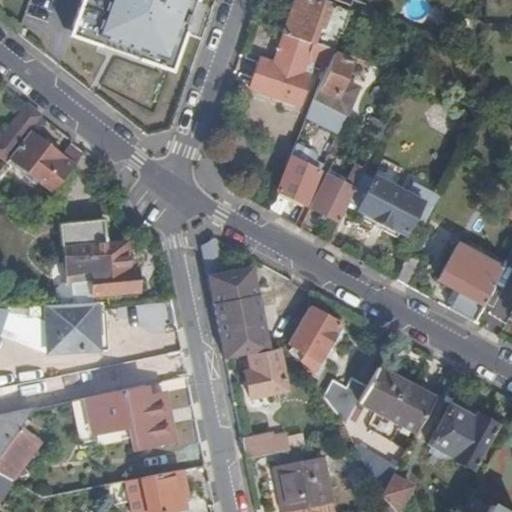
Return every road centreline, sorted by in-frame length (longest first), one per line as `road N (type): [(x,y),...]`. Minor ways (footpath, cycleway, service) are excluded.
road 1 (residential): [(511,373),(163,189)]
road 2 (residential): [(163,189),(231,511)]
road 3 (residential): [(163,189),(0,56)]
road 4 (residential): [(163,189),(188,151),(241,0)]
